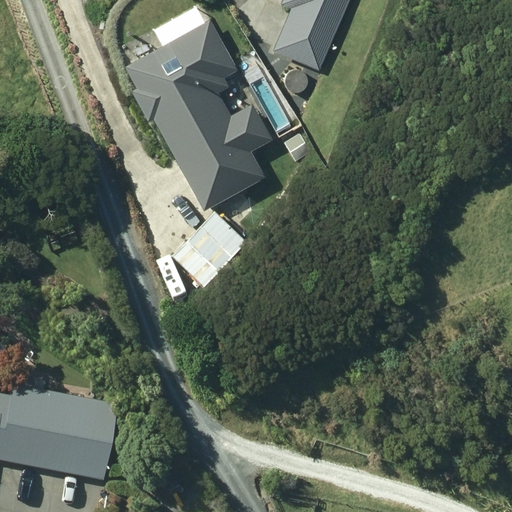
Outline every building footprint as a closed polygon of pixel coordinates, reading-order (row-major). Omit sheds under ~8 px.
[(321,68),(349,0),(285,0),(284,3),(292,6),(275,49),(321,68)] [(277,138),(201,4),(126,47),(134,62),(128,66),(140,87),(133,91),(151,124),(157,121),(206,209),(265,176),(252,152),(277,138)] [(247,242),(215,211),(174,255),(206,285),(247,242)] [(0,458),(103,479),(118,401),(12,381),(11,386),(6,385),(4,394),(0,392),(0,372),(6,343),(0,342),(0,458)] [(14,364),(12,371),(15,377),(22,379),(28,376),(29,369),(26,363),(20,361),(14,364)]
